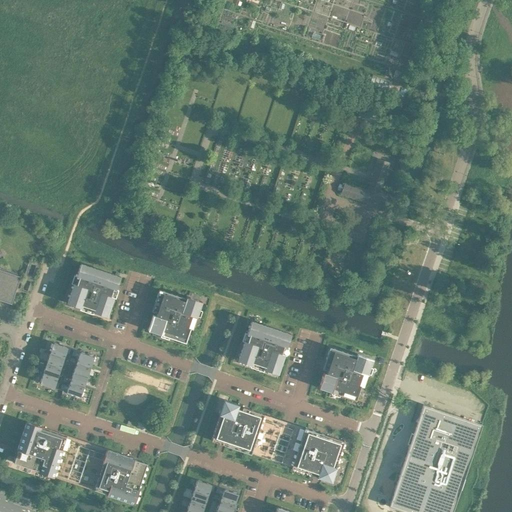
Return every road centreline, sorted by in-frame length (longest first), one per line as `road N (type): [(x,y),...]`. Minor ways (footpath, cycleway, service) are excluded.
road 1 (residential): [(370,432),(473,125),(472,36),(485,0)]
road 2 (residential): [(3,392),(347,506)]
road 3 (residential): [(30,310),(370,432)]
